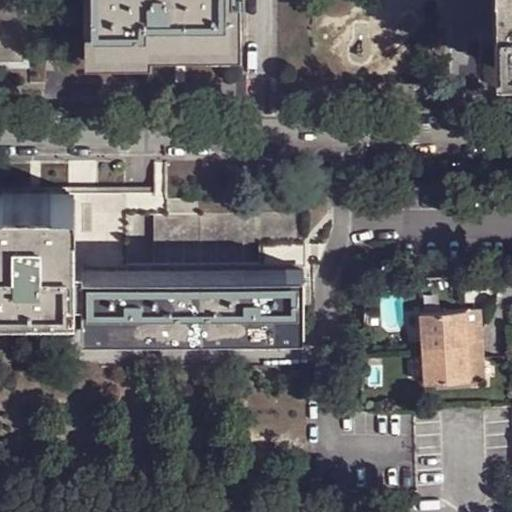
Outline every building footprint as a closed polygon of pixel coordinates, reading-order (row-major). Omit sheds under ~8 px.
[(0,0),(0,58),(27,59),(26,0),(0,0)] [(239,9),(231,8),(230,0),(95,0),(96,57),(147,57),(147,47),(239,45),(239,9)] [(0,288),(70,288),(69,229),(69,207),(69,187),(0,186),(0,288)] [(129,239),(157,238),(156,206),(156,186),(128,188),(129,239)] [(180,186),(156,186),(156,206),(181,206),(180,186)] [(128,188),(97,187),(98,228),(69,229),(70,288),(83,288),(84,265),(130,265),(129,239),(128,188)] [(97,187),(69,187),(69,207),(69,229),(98,228),(97,187)] [(308,236),(308,206),(181,206),(156,206),(157,238),(308,236)] [(309,322),(309,264),(130,265),(84,265),(83,288),(85,323),(309,322)] [(477,324),(475,308),(416,313),(422,384),(481,379),(480,364),(468,365),(467,360),(480,359),(477,329),(466,331),(465,325),(477,324)]
